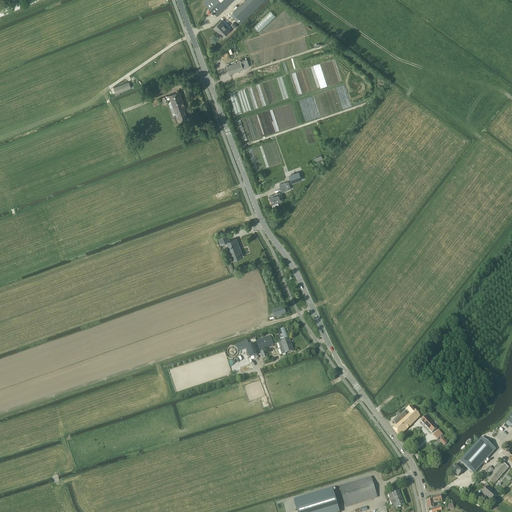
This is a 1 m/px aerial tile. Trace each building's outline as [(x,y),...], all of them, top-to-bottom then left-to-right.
[(217,16),(234,0),(205,0),(203,2),(217,16)] [(246,0),(233,13),(242,22),(262,2),(264,0),(246,0)] [(223,37),(229,31),(224,25),(221,21),(215,27),(219,32),(219,33),(223,37)] [(240,61),(227,66),(228,71),(229,74),(243,69),(243,68),(240,61)] [(115,94),(130,88),(129,85),(128,82),(124,84),(113,88),(115,94)] [(154,97),(168,92),(165,85),(151,90),(154,97)] [(187,118),(184,110),(186,109),(179,91),(169,95),(177,117),(179,117),(181,121),(187,118)] [(301,180),(299,173),(294,174),(292,175),(290,176),(292,183),(301,180)] [(282,192),(290,189),(288,181),(279,184),(282,192)] [(272,204),(283,200),(280,192),(269,196),(272,204)] [(231,241),(228,235),(218,238),(221,245),(226,243),(228,247),(229,246),(234,260),(243,257),(236,239),(231,241)] [(274,318),(285,314),(283,308),(272,312),(274,318)] [(259,351),(273,346),(270,337),(256,342),(256,343),(259,351)] [(281,343),(278,344),(280,349),(279,349),(281,356),(285,354),(293,352),(289,339),(281,342),(281,343)] [(249,358),(256,356),(257,355),(256,353),(252,344),(250,345),(249,345),(245,347),(249,358)] [(398,438),(420,417),(411,407),(407,411),(410,414),(405,418),(404,418),(406,416),(403,412),(400,415),(398,413),(395,415),(398,417),(393,421),(396,425),(402,420),(402,421),(393,430),(398,438)] [(432,433),(437,428),(426,416),(421,421),(432,433)] [(438,431),(432,436),(437,441),(443,435),(438,431)] [(474,475),(496,450),(481,437),(459,462),(460,462),(457,466),(456,465),(451,471),(458,477),(463,472),(459,468),(462,464),(474,475)] [(489,467),(485,472),(490,476),(485,481),(492,487),(509,468),(502,462),(494,471),(489,467)] [(345,507),(377,497),(371,477),(339,487),(345,507)] [(491,501),(496,495),(488,487),(489,486),(486,484),(482,489),(484,491),(482,493),(491,501)] [(339,511),(332,489),(294,501),(297,511),(339,511)] [(392,493),(388,495),(390,502),(392,506),(394,505),(394,507),(396,508),(397,507),(404,505),(399,492),(392,494),(392,493)] [(432,500),(426,500),(428,509),(430,508),(434,508),(433,504),(442,501),(440,496),(432,498),(432,500)]
